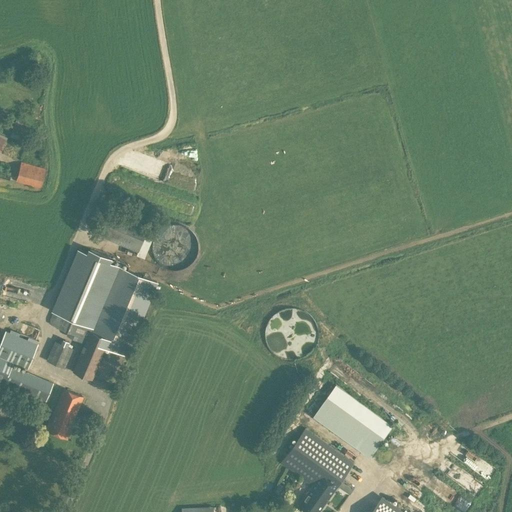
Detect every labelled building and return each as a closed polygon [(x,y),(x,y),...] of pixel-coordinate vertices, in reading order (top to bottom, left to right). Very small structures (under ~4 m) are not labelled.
[(41,67),(34,54),(16,66),(23,78),(41,67)] [(31,126),(16,120),(9,137),(23,143),(31,126)] [(47,168),(22,161),(16,181),(41,188),(47,168)] [(108,208),(97,232),(138,250),(149,225),(108,208)] [(162,226),(154,252),(179,260),(187,233),(162,226)] [(66,335),(84,342),(87,343),(97,320),(95,320),(117,266),(79,249),(49,319),(50,324),(68,331),(66,335)] [(93,379),(106,348),(127,357),(158,283),(119,266),(97,320),(87,343),(84,342),(72,371),(93,379)] [(313,344),(316,312),(273,308),(268,350),(293,353),(293,350),(302,351),(303,343),(313,344)] [(38,344),(5,330),(0,342),(0,382),(46,401),(54,383),(23,370),(24,367),(28,369),(38,344)] [(73,348),(55,340),(46,360),(65,368),(73,348)] [(312,417),(370,457),(392,425),(334,385),(312,417)] [(63,387),(53,411),(74,420),(84,396),(63,387)] [(74,420),(53,411),(50,418),(49,418),(44,429),(68,439),(72,428),(71,427),(74,420)] [(319,511),(355,462),(305,427),(280,462),(312,485),(298,504),(308,511),(319,511)] [(400,511),(381,498),(371,511),(400,511)]
